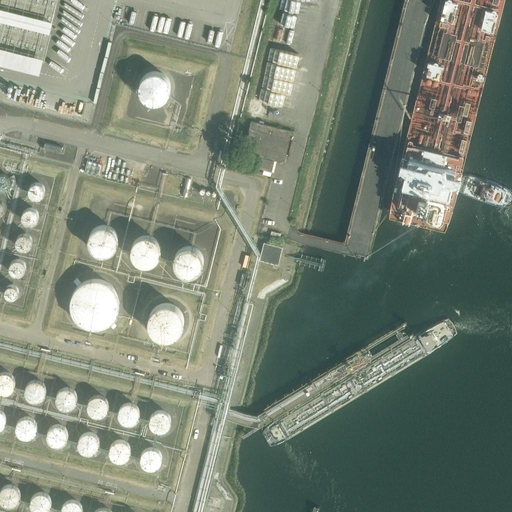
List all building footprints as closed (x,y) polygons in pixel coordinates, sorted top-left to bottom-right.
[(172,98),(166,70),(139,75),(145,103),(172,98)] [(286,164),(292,139),(294,132),(251,122),(243,153),(255,156),(252,167),(272,172),(274,161),(286,164)] [(45,143),(44,149),(61,153),(62,147),(45,143)] [(10,181),(10,180),(10,178),(8,175),(6,173),(3,173),(0,173),(0,172),(0,187),(1,188),(4,188),(6,187),(7,186),(9,184),(10,181)] [(45,189),(45,186),(43,184),(42,182),(41,181),(38,181),(34,181),(32,183),(30,185),(29,188),(30,192),(32,194),(34,196),(37,196),(40,196),(42,195),(44,192),(45,189)] [(38,215),(38,212),(36,210),(35,209),(33,207),(30,207),(27,208),(24,210),(23,212),(23,215),(23,218),(25,221),(28,222),(31,223),(33,222),(35,221),(36,220),(38,218),(38,215)] [(118,237),(118,236),(118,234),(117,231),(116,228),(114,226),(112,225),(110,223),(107,222),(104,222),(100,222),(98,223),(96,224),(94,226),(92,228),(91,231),(90,234),(89,237),(90,240),(90,242),(91,244),(93,246),(95,248),(97,250),(99,250),(103,251),(106,251),(109,250),(112,249),(113,247),(115,245),(117,242),(118,239),(118,237)] [(279,241),(281,234),(271,231),(269,239),(279,241)] [(32,240),(32,237),(30,235),(28,233),(25,232),(22,232),(20,234),(18,236),(17,239),(17,242),(19,245),(21,247),(24,248),(27,247),(29,246),(31,243),(32,240)] [(161,248),(161,244),(160,242),(158,239),(157,237),(154,235),(152,234),(150,233),(147,233),(144,233),(142,234),(139,235),(137,237),(135,239),(134,241),(133,244),(132,247),(132,250),(133,253),(134,255),(136,258),(139,260),(141,261),(144,262),(146,262),(149,262),(151,261),(154,260),(156,258),(158,256),(160,254),(161,251),(161,248)] [(278,265),(282,248),(264,243),(259,260),(278,265)] [(203,258),(203,255),(202,252),(201,251),(199,248),(198,247),(195,245),(193,244),(190,244),(186,244),(184,244),(181,246),(179,247),(178,249),(176,252),(175,255),(174,258),(175,260),(175,263),(177,266),(178,268),(181,270),(183,271),(188,273),(191,273),(194,272),(197,270),(199,269),(201,266),(202,264),(203,261),(203,258)] [(25,265),(25,262),(24,260),(21,258),(18,257),(16,257),(13,258),(11,261),(10,264),(10,267),(12,270),(14,272),(17,272),(19,272),(21,272),(23,271),(25,268),(25,265)] [(245,287),(248,275),(242,273),(239,285),(245,287)] [(119,301),(119,296),(118,292),(116,288),(112,284),(108,280),(104,278),(100,276),(97,276),(93,276),(90,276),(85,278),(81,280),(77,284),(74,288),(72,292),(70,297),(70,301),(71,306),(72,311),(75,316),(78,319),(82,322),(86,324),(90,325),(96,325),(100,325),(105,323),(108,321),(112,318),(114,316),(117,311),(119,306),(119,301)] [(19,288),(18,285),(17,283),(14,281),(12,281),(9,281),(7,283),(5,285),(5,288),(5,291),(7,293),(9,294),(12,295),(15,294),(17,293),(18,291),(19,288)] [(181,325),(181,322),(180,319),(178,316),(177,314),(174,312),(171,310),(166,309),(163,309),(160,310),(157,311),(155,313),(153,315),(151,318),(150,321),(149,325),(150,328),(150,331),(152,334),(154,336),(156,338),(159,340),(161,341),(165,341),(168,341),(171,340),(174,339),(176,337),(178,334),(180,331),(181,329),(181,325)] [(231,343),(221,341),(217,354),(227,357),(231,343)] [(15,381),(15,379),(15,377),(12,373),(10,372),(9,371),(5,370),(2,370),(0,371),(0,390),(4,392),(6,392),(8,391),(11,389),(13,388),(14,386),(15,384),(15,381)] [(46,389),(46,388),(45,384),(43,381),(40,379),(37,377),(34,377),(33,378),(31,378),(29,380),(27,381),(26,383),(25,385),(25,388),(25,390),(25,392),(27,395),(29,397),(31,398),(35,399),(39,398),(42,397),(44,395),(45,393),(46,391),(46,389)] [(78,396),(77,394),(77,391),(75,388),(73,386),(71,386),(69,385),(67,385),(65,385),(62,386),(59,388),(58,389),(57,392),(56,394),(56,396),(57,399),(58,401),(59,403),(61,404),(63,405),(66,406),(68,406),(70,406),(72,405),(74,404),(75,402),(76,400),(77,398),(78,396)] [(108,403),(108,402),(108,399),(107,397),(105,395),(103,393),(102,392),(97,392),(94,392),(90,395),(89,396),(88,398),(87,400),(87,402),(88,406),(90,410),(91,411),(93,412),(97,413),(100,413),(102,412),(105,410),(107,407),(108,405),(108,403)] [(140,411),(140,408),(139,407),(138,405),(137,403),(135,402),(133,401),(130,400),(128,400),(126,400),(124,401),(122,402),(120,404),(119,406),(119,408),(118,410),(119,414),(120,416),(121,418),(123,419),(124,420),(128,421),(130,421),(132,421),(134,420),(136,419),(137,418),(138,416),(139,414),(140,411)] [(171,419),(170,415),(168,411),(167,410),(165,409),(162,408),(160,408),(159,408),(156,408),(152,411),(150,414),(149,416),(149,418),(150,422),(152,426),(154,427),(155,428),(159,429),(161,429),(163,429),(165,428),(167,427),(168,425),(170,423),(171,419)] [(37,425),(36,421),(34,418),(32,416),(31,415),(27,414),(24,414),(22,415),(19,417),(18,418),(16,420),(15,424),(16,427),(16,429),(18,432),(19,433),(22,435),(24,435),(26,436),(30,435),(33,433),(36,430),(37,428),(37,425)] [(68,433),(68,431),(68,429),(65,425),(62,423),(59,422),(56,422),(55,422),(53,423),(51,424),(49,426),(48,428),(47,430),(47,433),(48,437),(48,438),(50,440),(53,442),(57,444),(61,443),(64,441),(66,439),(67,438),(68,436),(68,433)] [(99,441),(99,440),(98,437),(97,435),(96,433),(94,431),(92,430),(90,430),(88,429),(86,430),(84,430),(80,433),(79,434),(78,436),(77,440),(78,444),(80,447),(83,450),(85,450),(87,451),(89,451),(91,451),(93,450),(95,449),(97,447),(98,445),(98,443),(99,441)] [(131,449),(131,448),(130,444),(129,442),(128,441),(125,438),(123,438),(121,437),(119,437),(117,438),(115,439),(113,440),(112,441),(110,444),(110,446),(109,448),(110,452),(112,455),(114,457),(116,458),(118,459),(120,459),(122,459),(125,458),(128,456),(130,453),(131,449)] [(163,456),(162,452),(160,449),(159,448),(157,446),(153,445),(149,445),(147,446),(145,448),(144,449),(142,451),(141,455),(141,457),(142,459),(143,461),(144,463),(147,465),(149,466),(151,467),(155,466),(157,465),(159,464),(160,462),(162,461),(163,458),(163,456)] [(19,500),(18,496),(17,494),(16,492),(14,491),(12,490),(11,489),(8,489),(5,489),(4,490),(1,492),(0,492),(0,506),(3,509),(5,510),(7,510),(11,510),(15,508),(16,506),(18,504),(19,502),(19,500)] [(48,509),(48,508),(48,506),(47,504),(45,501),(43,500),(41,498),(39,498),(37,497),(35,498),(33,498),(30,500),(29,501),(28,502),(27,504),(26,508),(26,511),(46,511),(47,511),(48,509)] [(79,511),(80,511),(79,509),(77,506),(74,504),(71,503),(69,503),(65,504),(63,505),(61,507),(59,510),(58,511),(79,511)]
